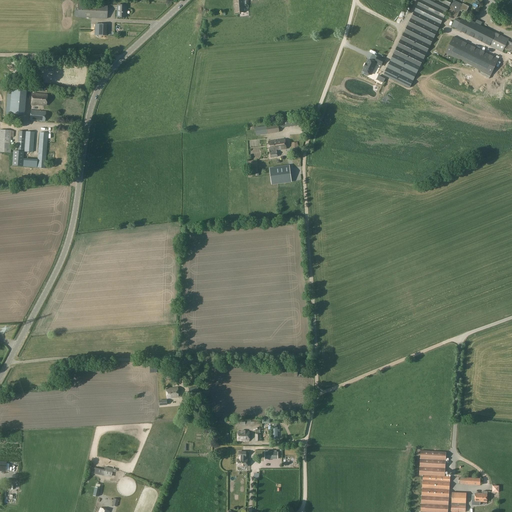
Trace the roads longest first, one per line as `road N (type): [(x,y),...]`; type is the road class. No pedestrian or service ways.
road 1 (tertiary): [(0,378),(61,260),(98,86),(186,0)]
road 2 (track): [(315,393),(305,148),(353,0)]
road 3 (track): [(220,363),(7,363)]
road 4 (track): [(315,393),(440,344)]
road 5 (track): [(123,57),(0,55)]
